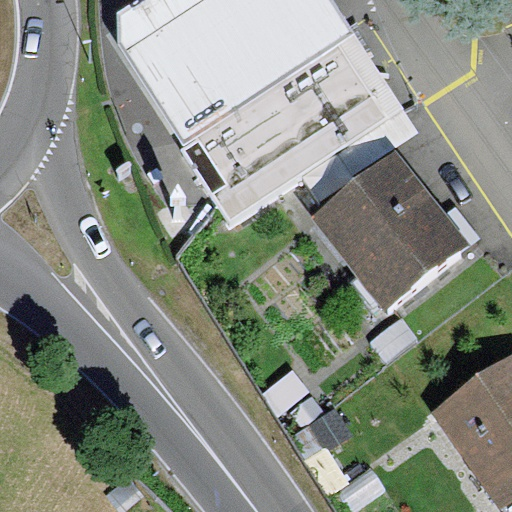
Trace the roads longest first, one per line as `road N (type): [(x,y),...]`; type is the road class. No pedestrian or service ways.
road 1 (primary): [(146,372),(74,222),(37,92)]
road 2 (residential): [(511,218),(404,63),(385,0)]
road 3 (primary): [(146,372),(258,511)]
road 4 (primary): [(0,272),(146,372)]
